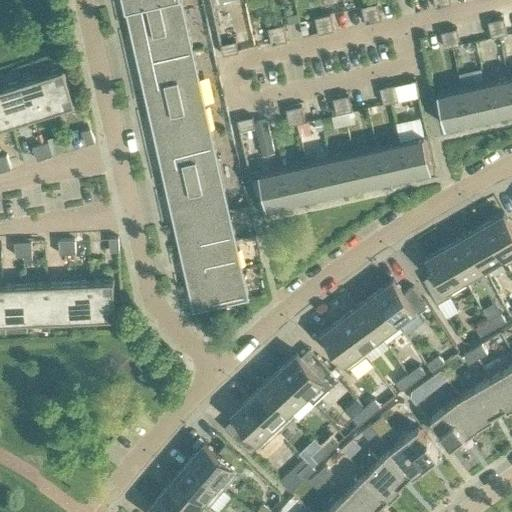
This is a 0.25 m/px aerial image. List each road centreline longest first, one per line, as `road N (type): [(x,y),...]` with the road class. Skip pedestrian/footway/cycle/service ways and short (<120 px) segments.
road 1 (residential): [(511,163),(332,271),(217,369)]
road 2 (residential): [(409,23),(418,64),(240,104),(232,63)]
road 3 (residential): [(217,369),(153,301),(132,215)]
road 4 (residential): [(232,63),(409,23)]
road 5 (residential): [(217,369),(105,495)]
road 6 (residential): [(117,151),(84,0)]
road 7 (residential): [(0,229),(132,215)]
road 8 (residential): [(117,151),(0,179)]
